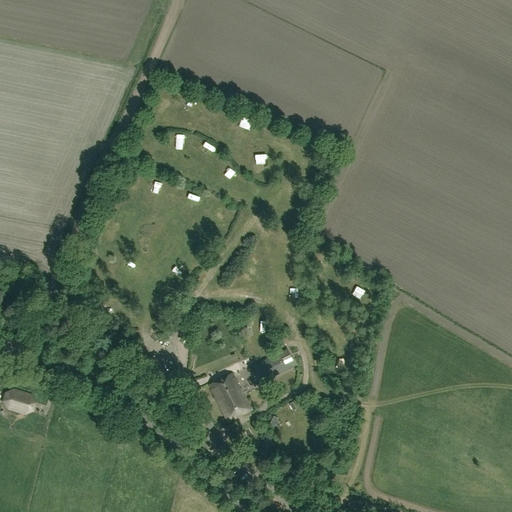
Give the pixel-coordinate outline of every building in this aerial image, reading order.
[(153,108),(163,110),(165,101),(156,99),(153,108)] [(301,141),(307,144),(310,138),(303,135),(301,141)] [(132,184),(137,187),(141,178),(135,176),(132,184)] [(111,228),(106,234),(114,240),(118,234),(111,228)] [(257,385),(290,369),(295,366),(287,349),(249,368),(257,385)] [(168,378),(153,358),(143,365),(159,385),(168,378)] [(241,416),(251,411),(232,375),(209,387),(227,423),(235,419),(233,415),(239,412),(241,416)] [(5,393),(3,401),(7,408),(25,414),(33,411),(36,403),(31,395),(13,390),(5,393)] [(210,454),(220,447),(208,430),(198,438),(210,454)]
